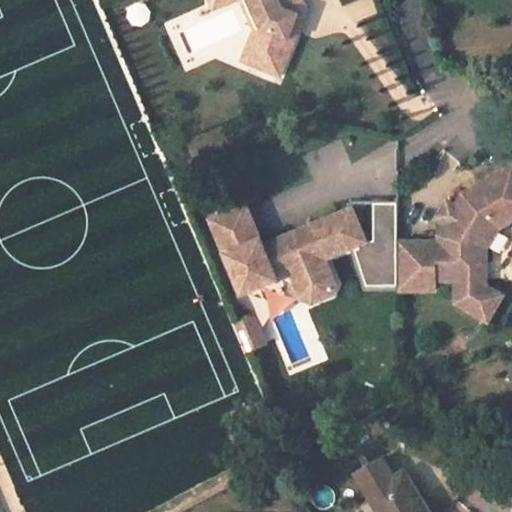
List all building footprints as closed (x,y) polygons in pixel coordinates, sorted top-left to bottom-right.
[(247,61),(261,27),(248,0),(208,0),(212,8),(229,0),(240,0),(253,27),(240,59),(247,61)] [(288,36),(297,11),(292,9),(295,0),(248,0),(261,27),(247,61),(279,75),(293,38),(288,36)] [(295,0),(292,9),(304,4),(302,0),(295,0)] [(293,38),(303,14),(297,11),(288,36),(293,38)] [(397,240),(397,285),(434,285),(434,275),(456,275),(456,267),(473,267),(478,261),(477,243),(485,243),(497,226),(493,220),(511,207),(511,205),(510,202),(511,200),(511,161),(461,192),(455,204),(452,203),(442,221),(444,222),(438,234),(438,240),(397,240)] [(452,203),(445,200),(435,217),(442,221),(452,203)] [(511,205),(511,207),(493,220),(497,226),(511,216),(511,200),(510,202),(511,205)] [(244,203),(210,217),(241,291),(289,271),(300,297),(310,301),(329,293),(334,283),(322,257),(364,239),(350,206),(261,244),(244,203)] [(491,324),(505,295),(484,284),(485,243),(477,243),(478,261),(473,267),(456,267),(456,275),(456,306),(491,324)] [(245,351),(269,343),(259,313),(235,321),(245,351)] [(417,506),(400,478),(396,481),(385,462),(359,477),(380,511),(429,511),(423,502),(417,506)]
